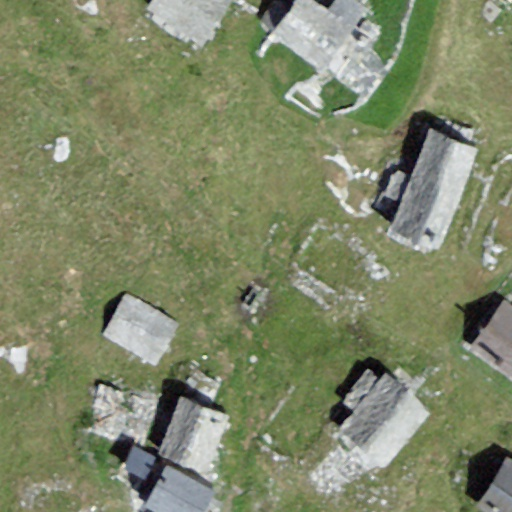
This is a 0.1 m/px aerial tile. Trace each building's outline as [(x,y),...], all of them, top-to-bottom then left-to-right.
[(229,0),(150,0),(144,8),(198,45),(229,0)] [(308,0),(293,0),(269,36),(322,72),(365,7),(354,0),(334,0),(326,12),(308,0)] [(476,151),(427,132),(389,228),(438,247),(476,151)] [(153,366),(177,325),(124,294),(100,336),(153,366)] [(511,307),(502,301),(475,342),(503,361),(497,370),(511,380),(511,307)] [(429,414),(382,374),(377,380),(367,371),(341,402),(354,413),(337,432),(382,470),(429,414)] [(205,473),(227,417),(180,398),(157,454),(205,473)] [(160,462),(132,447),(120,469),(148,484),(160,462)] [(511,511),(511,460),(506,457),(475,507),(482,511),(511,511)] [(169,464),(143,507),(151,511),(205,511),(217,493),(169,464)]
